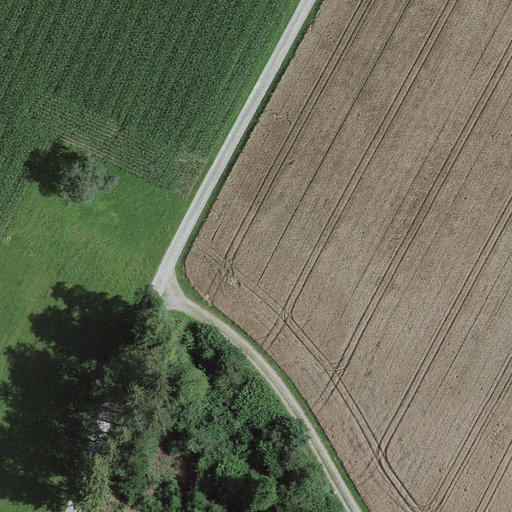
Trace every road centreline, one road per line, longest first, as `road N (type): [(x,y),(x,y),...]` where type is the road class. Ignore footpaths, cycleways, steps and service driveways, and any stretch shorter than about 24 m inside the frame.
road 1 (track): [(78,511),(164,270),(185,303),(261,366),(352,511)]
road 2 (track): [(164,270),(308,0)]
